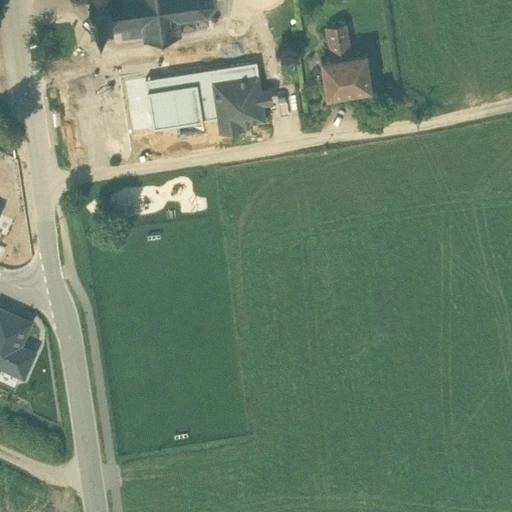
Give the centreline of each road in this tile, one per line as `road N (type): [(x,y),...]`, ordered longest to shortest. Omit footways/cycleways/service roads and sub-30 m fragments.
road 1 (tertiary): [(13,0),(51,261),(67,306)]
road 2 (tertiary): [(67,306),(95,511)]
